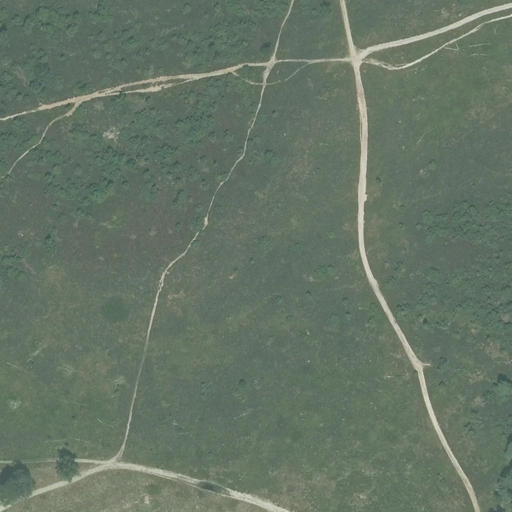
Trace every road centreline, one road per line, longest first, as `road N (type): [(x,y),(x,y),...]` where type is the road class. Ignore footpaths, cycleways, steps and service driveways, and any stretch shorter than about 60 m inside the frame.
road 1 (unknown): [(222,72),(271,84),(313,60),(362,59),(394,69),(511,14)]
road 2 (unknown): [(85,96),(0,177)]
